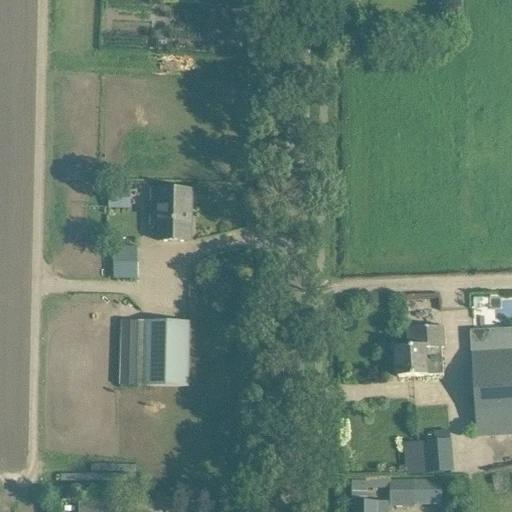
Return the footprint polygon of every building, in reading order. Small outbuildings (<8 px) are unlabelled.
[(127,190),(107,191),(108,208),(127,207),(127,190)] [(160,190),(160,191),(152,191),(151,226),(159,226),(159,242),(190,243),(191,191),(160,190)] [(136,263),(115,263),(115,279),(137,279),(136,263)] [(121,322),(119,386),(146,387),(187,388),(188,324),(148,323),(121,322)] [(408,330),(409,347),(396,348),(398,378),(443,375),(441,349),(444,349),(442,327),(408,330)] [(511,436),(511,328),(471,331),(473,354),(477,439),(511,436)] [(407,475),(455,471),(452,440),(450,440),(450,434),(443,435),(443,441),(405,444),(407,475)] [(415,482),(391,482),(391,508),(415,508),(415,482)] [(48,511),(62,511),(63,504),(48,503),(48,511)] [(388,511),(389,503),(353,503),(352,511),(388,511)]
